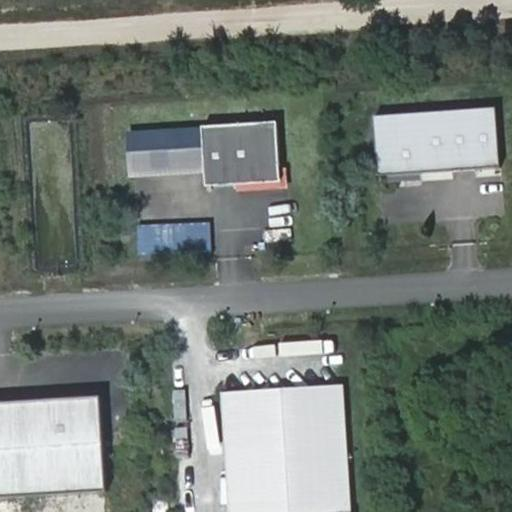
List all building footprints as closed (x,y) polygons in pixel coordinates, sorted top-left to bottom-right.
[(503,111),(378,119),(383,179),(505,172),(503,111)] [(289,191),(285,125),(209,130),(213,196),(289,191)] [(204,132),(132,137),(135,182),(207,177),(204,132)] [(214,223),(140,221),(140,254),(213,256),(214,223)] [(357,511),(349,383),(226,391),(234,511),(357,511)] [(0,496),(111,488),(108,397),(0,403),(0,496)]
